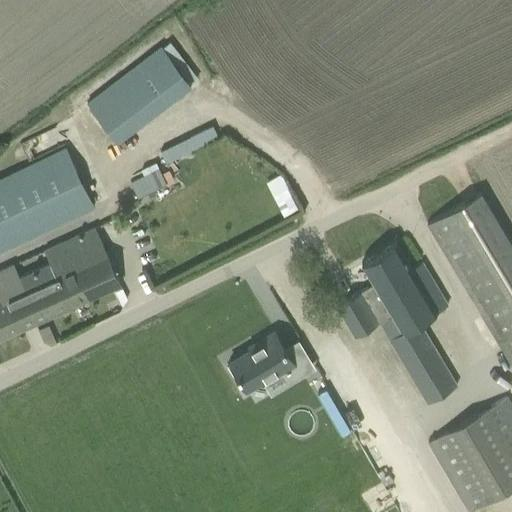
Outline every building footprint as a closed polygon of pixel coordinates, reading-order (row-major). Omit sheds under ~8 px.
[(86,102),(116,142),(174,97),(199,79),(169,40),(144,58),(86,102)] [(215,125),(164,148),(170,161),(221,137),(215,125)] [(0,249),(93,206),(66,148),(0,178),(0,249)] [(161,164),(132,174),(138,194),(167,184),(161,164)] [(284,215),(300,206),(287,182),(271,190),(284,215)] [(511,247),(479,192),(427,223),(496,340),(511,366),(511,247)] [(0,338),(120,284),(94,227),(44,249),(50,262),(35,269),(40,280),(25,286),(20,276),(14,263),(0,269),(0,338)] [(418,322),(447,305),(421,261),(410,268),(395,242),(361,263),(373,282),(336,304),(337,306),(336,310),(339,315),(343,316),(354,336),(380,320),(391,338),(427,401),(455,384),(418,322)] [(230,362),(226,364),(233,376),(237,374),(245,389),(260,380),(262,383),(263,382),(294,363),(284,347),(274,330),(260,338),(261,341),(250,348),(229,360),(230,362)] [(475,508),(511,487),(511,488),(511,407),(505,396),(434,437),(475,508)]
